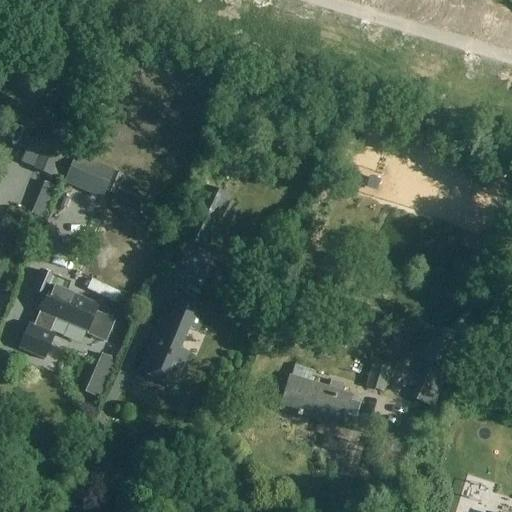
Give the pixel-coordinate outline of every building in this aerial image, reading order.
[(32,141),(21,164),(34,170),(33,172),(49,179),(50,177),(61,182),(76,147),(50,135),(44,147),(32,141)] [(63,184),(101,199),(112,170),(74,155),(63,184)] [(107,209),(134,220),(144,195),(117,185),(107,209)] [(203,189),(178,236),(205,249),(226,201),(203,189)] [(17,351),(43,362),(54,337),(49,335),(56,321),(86,335),(87,334),(93,337),(100,334),(104,325),(101,318),(95,315),(99,307),(65,292),(63,296),(49,290),(55,278),(40,271),(30,292),(45,299),(33,327),(28,326),(17,351)] [(177,381),(188,354),(180,351),(189,329),(197,332),(205,314),(169,299),(141,367),(177,381)] [(442,330),(411,400),(433,410),(465,339),(442,330)] [(113,353),(103,380),(115,384),(126,358),(113,353)] [(390,372),(371,366),(364,390),(382,397),(390,372)] [(349,397),(288,378),(278,411),(339,430),(349,397)]
